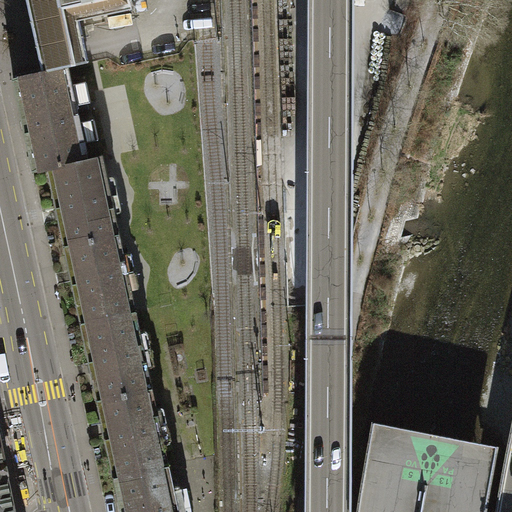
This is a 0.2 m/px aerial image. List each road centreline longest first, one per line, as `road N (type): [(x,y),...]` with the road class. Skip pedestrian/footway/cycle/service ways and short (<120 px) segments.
road 1 (motorway): [(330,0),(327,511)]
road 2 (primary): [(0,210),(62,511)]
